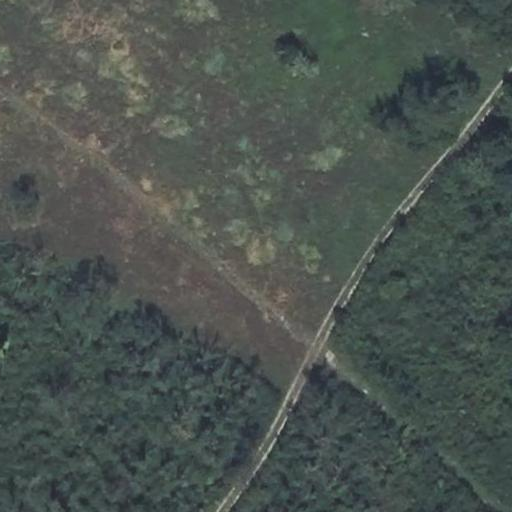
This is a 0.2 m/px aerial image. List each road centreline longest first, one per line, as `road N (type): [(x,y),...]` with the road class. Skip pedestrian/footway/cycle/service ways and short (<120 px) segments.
road 1 (track): [(222,511),(318,354),(351,264),(423,176),(511,91)]
road 2 (track): [(318,354),(272,331),(91,154),(0,82)]
